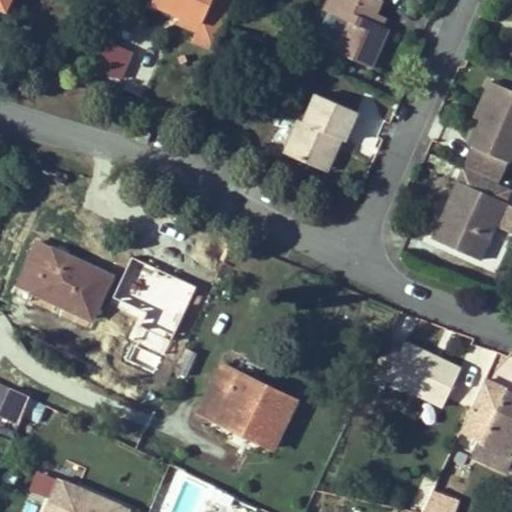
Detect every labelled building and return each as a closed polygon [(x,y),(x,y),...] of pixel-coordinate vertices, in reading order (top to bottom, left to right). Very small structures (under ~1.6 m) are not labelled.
[(0,0),(0,6),(5,9),(8,0),(0,0)] [(152,0),(152,2),(172,11),(173,7),(182,11),(181,14),(178,21),(197,30),(193,39),(215,48),(235,0),(152,0)] [(376,12),(381,0),(328,0),(324,10),(331,13),(347,20),(341,34),(334,51),(371,67),(389,28),(381,25),(372,21),(376,12)] [(381,25),(385,17),(376,12),(372,21),(381,25)] [(341,34),(347,20),(331,13),(325,27),(341,34)] [(111,77),(118,59),(101,51),(93,69),(111,77)] [(511,154),(511,92),(490,82),(484,97),(489,99),(481,119),(469,145),(472,146),(508,162),(509,162),(511,154)] [(299,107),(305,93),(287,85),(281,99),(299,107)] [(345,140),(357,111),(315,93),(303,121),(298,119),(284,152),(321,168),(335,136),(341,138),(345,140)] [(481,119),(489,99),(484,97),(475,116),(481,119)] [(150,133),(137,128),(133,138),(147,143),(150,133)] [(327,170),(341,138),(335,136),(321,168),(327,170)] [(508,162),(472,146),(464,165),(500,180),(508,162)] [(480,260),(511,189),(463,168),(457,181),(463,184),(454,203),(448,201),(432,238),(480,260)] [(454,203),(463,184),(457,181),(448,201),(454,203)] [(132,229),(119,257),(148,271),(161,242),(132,229)] [(38,241),(18,284),(91,318),(111,275),(38,241)] [(165,346),(177,321),(165,315),(153,340),(165,346)] [(404,342),(401,348),(386,341),(368,379),(384,386),(387,380),(443,406),(460,368),(404,342)] [(175,371),(186,376),(197,353),(186,348),(175,371)] [(276,440),(296,400),(221,363),(199,409),(215,417),(218,411),(276,440)] [(511,394),(506,391),(507,390),(484,379),(460,429),(482,439),(475,456),(506,470),(511,457),(511,394)] [(0,412),(0,416),(19,424),(23,415),(29,396),(11,387),(0,412)] [(38,422),(46,405),(29,396),(23,415),(38,422)] [(272,448),(276,440),(218,411),(215,417),(214,419),(272,448)] [(59,479),(44,511),(127,511),(129,509),(59,479)] [(351,484),(349,495),(364,499),(366,488),(351,484)] [(212,495),(221,499),(225,491),(216,487),(212,495)] [(440,511),(447,495),(432,490),(421,511),(440,511)] [(450,511),(456,499),(447,495),(440,511),(450,511)]
